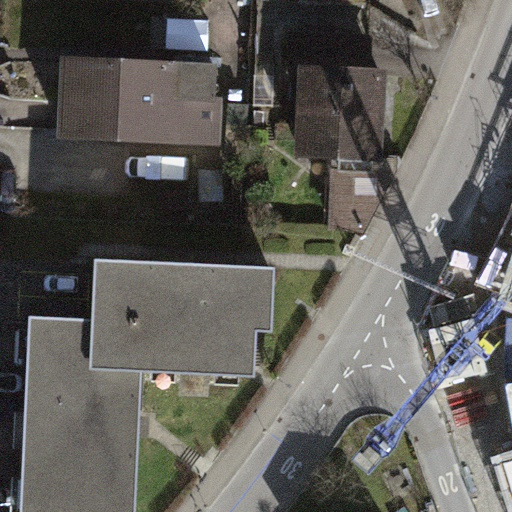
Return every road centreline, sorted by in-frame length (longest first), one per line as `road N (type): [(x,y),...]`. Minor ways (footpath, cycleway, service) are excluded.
road 1 (residential): [(366,341),(511,66)]
road 2 (residential): [(252,511),(366,341)]
road 3 (residential): [(366,341),(417,396),(458,511)]
